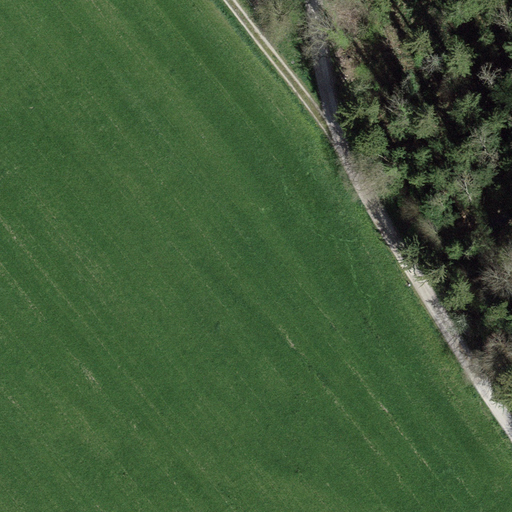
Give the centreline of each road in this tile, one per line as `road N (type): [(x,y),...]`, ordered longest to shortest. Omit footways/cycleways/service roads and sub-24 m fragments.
road 1 (unclassified): [(343,137),(511,417)]
road 2 (unclassified): [(343,137),(310,0)]
